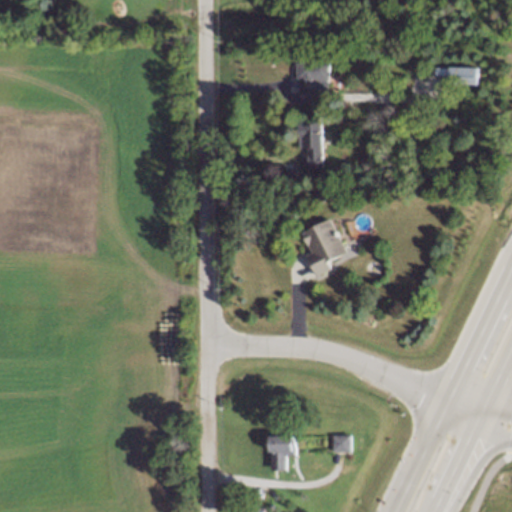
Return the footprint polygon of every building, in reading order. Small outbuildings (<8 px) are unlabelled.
[(293,90),(293,77),(290,77),(290,56),(323,57),(323,76),(311,76),(311,91),(293,90)] [(441,81),(442,60),(470,61),(469,81),(441,81)] [(303,167),(303,147),(296,147),(296,136),(294,136),(294,123),(318,123),(318,167),(303,167)] [(279,179),(279,166),(290,166),(290,180),(279,179)] [(321,199),(316,202),(311,194),(316,191),(321,199)] [(343,252),(324,261),(327,268),(312,276),(302,255),(307,252),(297,232),(325,218),(343,252)] [(283,455),(283,469),(268,468),(269,451),(265,450),(265,434),(290,435),(289,439),(293,439),(293,456),(283,455)] [(329,451),(330,434),(347,435),(347,452),(329,451)]
